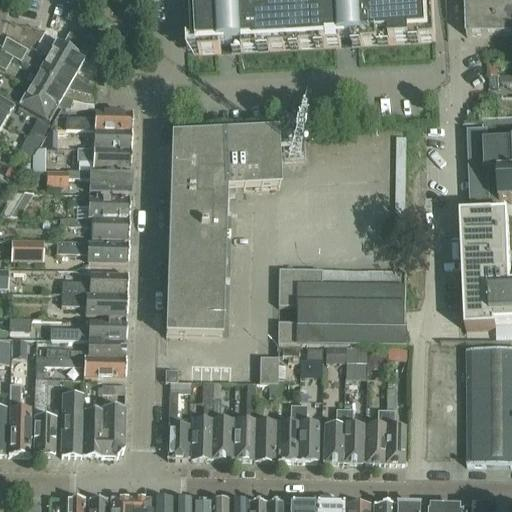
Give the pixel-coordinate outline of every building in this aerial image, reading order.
[(190,0),(193,48),(200,48),(200,55),(218,55),(217,48),(241,46),(242,53),(256,53),(256,46),(270,45),(270,52),(289,51),(288,44),(300,43),(300,50),(315,49),(314,43),(325,42),(325,49),(340,48),(339,43),(364,42),(365,47),(377,46),(377,41),(397,40),(398,45),(410,44),(410,40),(421,39),(422,44),(436,43),(433,0),(190,0)] [(511,0),(465,0),(466,39),(511,38),(511,0)] [(68,34),(61,46),(83,58),(90,46),(68,34)] [(3,42),(0,49),(0,73),(2,74),(9,57),(27,64),(31,53),(3,42)] [(54,44),(45,59),(75,76),(84,61),(54,44)] [(45,59),(37,74),(67,92),(93,99),(94,91),(85,88),(74,80),(75,76),(45,59)] [(37,74),(28,90),(58,107),(57,108),(64,112),(68,112),(70,103),(73,104),(88,108),(93,108),(93,99),(67,92),(37,74)] [(0,93),(8,98),(14,86),(0,78),(0,93)] [(58,107),(28,90),(18,107),(48,125),(57,108),(58,107)] [(0,100),(0,121),(4,124),(13,108),(0,100)] [(467,115),(468,125),(482,124),(481,115),(467,115)] [(93,135),(131,136),(131,117),(94,116),(94,125),(75,124),(75,134),(93,135)] [(498,205),(511,204),(511,124),(482,125),(485,205),(498,205)] [(46,152),(56,153),(56,135),(46,134),(46,152)] [(93,135),(92,153),(130,154),(131,136),(93,135)] [(165,340),(220,342),(224,195),(279,192),(276,136),(171,141),(165,340)] [(24,143),(19,153),(31,160),(23,175),(32,175),(31,160),(35,152),(37,150),(24,143)] [(45,152),(35,152),(31,160),(32,175),(45,175),(45,152)] [(10,169),(12,170),(23,175),(31,160),(19,153),(10,169)] [(92,173),(130,172),(130,154),(92,153),(92,154),(76,153),(75,165),(92,166),(92,173)] [(129,196),(130,176),(89,175),(66,174),(66,176),(46,176),(46,190),(67,191),(67,182),(88,183),(88,196),(129,196)] [(8,188),(0,201),(0,205),(6,209),(12,198),(15,192),(8,188)] [(0,218),(0,221),(10,222),(23,198),(12,198),(6,209),(0,218)] [(90,203),(73,202),(73,210),(90,210),(90,223),(129,223),(129,203),(90,203)] [(19,233),(44,232),(44,223),(18,224),(19,233)] [(90,223),(90,244),(128,245),(129,223),(90,223)] [(506,223),(462,224),(465,330),(496,329),(496,323),(511,322),(511,281),(508,282),(506,223)] [(127,268),(128,248),(56,247),(56,258),(90,259),(89,268),(127,268)] [(11,258),(36,258),(36,248),(11,249),(11,258)] [(39,258),(7,260),(8,270),(40,268),(39,258)] [(277,311),(295,311),(295,289),(321,289),(321,275),(278,274),(277,311)] [(62,287),(62,299),(127,299),(127,280),(90,279),(90,288),(62,287)] [(127,299),(62,299),(62,310),(85,310),(84,321),(126,321),(127,299)] [(126,327),(87,327),(87,345),(125,345),(126,327)] [(277,349),(295,349),(295,327),(277,327),(277,349)] [(72,347),(72,356),(82,356),(82,338),(53,338),(53,346),(72,347)] [(20,363),(21,346),(8,345),(8,363),(20,363)] [(125,345),(87,345),(87,362),(125,363),(125,345)] [(466,355),(466,471),(511,471),(511,345),(511,346),(511,355),(466,355)] [(287,367),(297,367),(298,351),(281,351),(281,362),(287,362),(287,367)] [(345,367),(365,367),(365,353),(346,352),(345,367)] [(367,370),(385,370),(385,359),(368,358),(367,370)] [(32,375),(76,376),(77,361),(32,360),(32,375)] [(82,382),(124,383),(125,363),(87,362),(82,362),(82,382)] [(258,388),(276,388),(276,362),(258,362),(258,388)] [(165,376),(164,387),(176,387),(176,376),(165,376)] [(32,460),(53,461),(55,422),(45,422),(46,389),(58,389),(58,384),(35,384),(32,460)] [(190,464),(210,465),(213,388),(202,388),(201,409),(203,410),(203,424),(191,424),(190,464)] [(220,388),(213,388),(210,465),(210,464),(230,464),(231,425),(219,425),(220,388)] [(7,460),(29,460),(29,412),(19,412),(20,390),(8,389),(9,412),(7,460)] [(268,389),(268,403),(277,403),(277,389),(268,389)] [(404,432),(393,431),(393,415),(394,393),(385,392),(385,415),(386,415),(384,469),(403,469),(404,432)] [(254,394),(246,394),(245,425),(234,424),(233,464),(253,465),(254,413),(254,394)] [(81,462),(81,415),(82,401),(62,401),(60,461),(81,462)] [(168,405),(167,464),(187,464),(188,430),(177,430),(177,421),(175,421),(176,405),(168,405)] [(276,466),(296,467),(297,410),(290,410),(289,426),(277,426),(276,466)] [(306,411),(297,410),(296,467),(316,467),(318,427),(305,427),(306,411)] [(123,446),(124,412),(101,411),(102,416),(101,462),(115,463),(123,456),(122,455),(122,446),(123,446)] [(254,413),(253,465),(273,466),(274,426),(262,426),(262,413),(254,413)] [(342,468),(344,414),(335,414),(335,429),(324,429),(323,467),(342,468)] [(352,414),(344,414),(342,468),(361,468),(363,430),(351,430),(352,414)] [(102,416),(81,415),(81,462),(101,462),(102,416)] [(384,469),(386,415),(385,415),(377,415),(377,430),(365,429),(364,468),(384,469)] [(84,511),(84,503),(65,503),(65,511),(84,511)] [(106,511),(106,503),(88,503),(87,511),(106,511)] [(131,511),(131,504),(110,503),(110,511),(131,511)]
